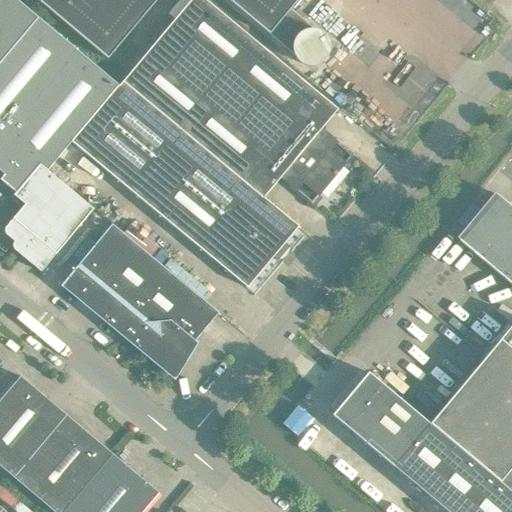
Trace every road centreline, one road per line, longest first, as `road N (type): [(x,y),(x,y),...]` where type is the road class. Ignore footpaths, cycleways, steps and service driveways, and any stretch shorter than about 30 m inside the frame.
road 1 (unclassified): [(184,445),(511,55)]
road 2 (unclassified): [(0,292),(184,445)]
